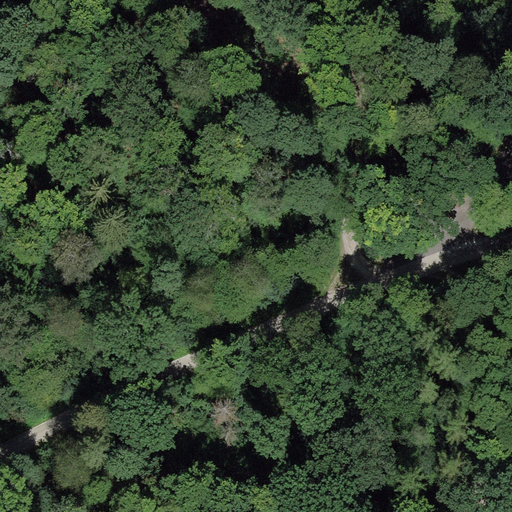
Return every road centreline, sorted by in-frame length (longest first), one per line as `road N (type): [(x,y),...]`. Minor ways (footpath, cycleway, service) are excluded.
road 1 (track): [(511,239),(347,290),(0,448)]
road 2 (track): [(511,162),(451,255),(485,363),(483,511)]
road 3 (track): [(332,0),(350,172),(347,290)]
